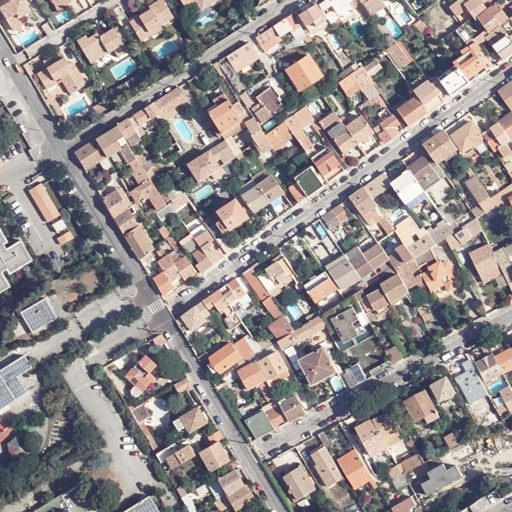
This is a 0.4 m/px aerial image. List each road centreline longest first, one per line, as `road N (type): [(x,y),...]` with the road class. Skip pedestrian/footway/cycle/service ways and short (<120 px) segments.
road 1 (residential): [(62,151),(280,511)]
road 2 (residential): [(186,298),(511,66)]
road 3 (residential): [(62,151),(303,0)]
road 4 (residential): [(264,447),(511,315)]
